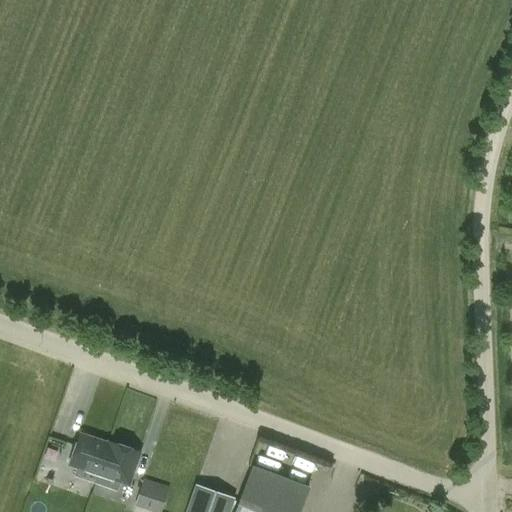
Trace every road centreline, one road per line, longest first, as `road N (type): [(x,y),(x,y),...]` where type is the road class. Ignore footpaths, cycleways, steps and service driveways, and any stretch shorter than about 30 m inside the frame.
road 1 (unclassified): [(0,322),(487,504)]
road 2 (unclassified): [(487,504),(480,180),(511,88)]
